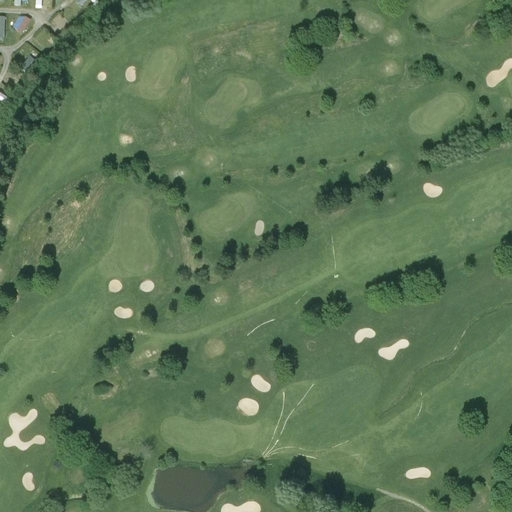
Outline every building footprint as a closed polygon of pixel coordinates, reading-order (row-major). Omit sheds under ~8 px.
[(26,0),(15,1),(15,9),(26,9),(26,0)] [(48,0),(37,0),(37,8),(48,9),(48,0)] [(92,0),(88,4),(92,9),(98,3),(95,0),(92,0)] [(22,13),(14,28),(24,34),(32,19),(22,13)] [(10,30),(0,30),(0,32),(0,43),(10,43),(10,30)] [(52,50),(58,45),(51,37),(45,43),(52,50)] [(5,87),(19,95),(24,87),(10,78),(5,87)]
